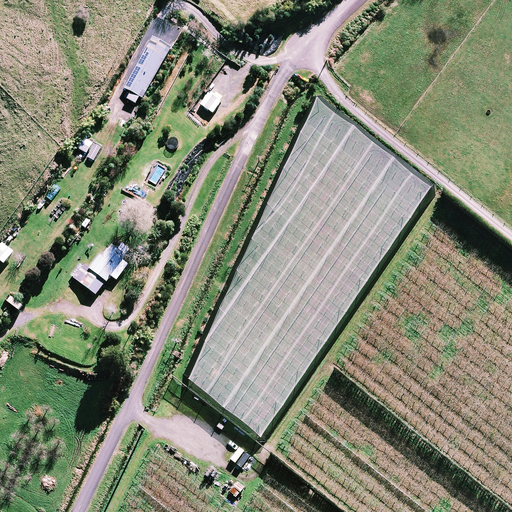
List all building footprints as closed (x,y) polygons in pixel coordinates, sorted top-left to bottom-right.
[(171,49),(152,38),(124,88),(143,99),(171,49)] [(93,144),(84,138),(78,148),(87,154),(93,144)] [(90,221),(84,217),(79,224),(85,228),(90,221)] [(88,234),(81,229),(73,238),(80,243),(88,234)] [(14,253),(2,243),(0,244),(0,260),(4,264),(14,253)] [(89,270),(106,283),(111,276),(116,281),(128,266),(122,260),(130,250),(123,244),(118,250),(112,245),(103,256),(101,255),(89,270)] [(60,266),(53,261),(39,280),(46,285),(60,266)] [(106,283),(89,270),(81,264),(72,276),(96,296),(106,283)] [(244,489),(238,483),(229,491),(236,497),(244,489)]
